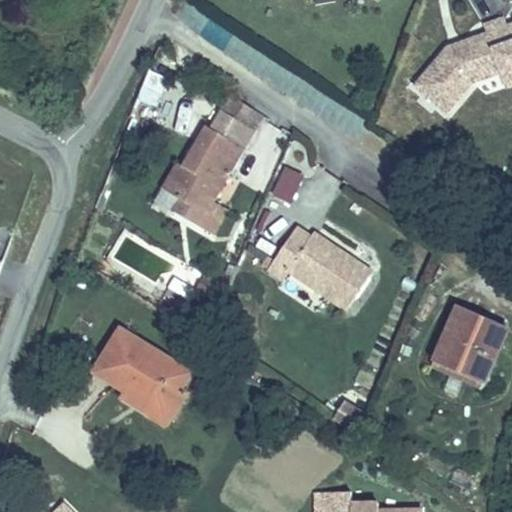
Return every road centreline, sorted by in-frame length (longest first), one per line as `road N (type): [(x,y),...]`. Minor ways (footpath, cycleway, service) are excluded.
road 1 (unclassified): [(0,375),(66,161)]
road 2 (unclassified): [(66,161),(147,0)]
